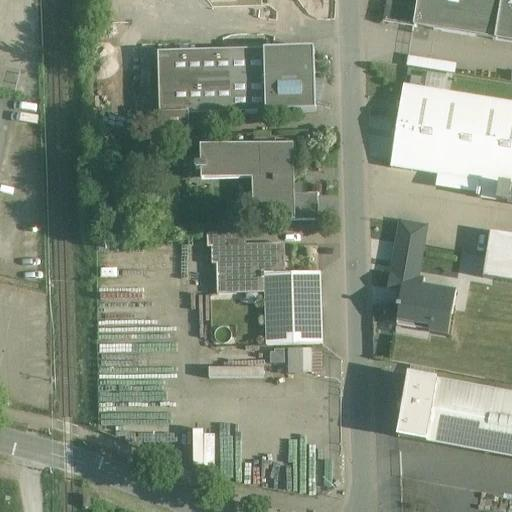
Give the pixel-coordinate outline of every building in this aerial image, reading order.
[(511,0),(388,0),(384,23),(511,43),(511,0)] [(314,50),(159,55),(161,134),(189,134),(189,116),(316,113),(314,50)] [(503,97),(511,97),(511,83),(505,82),(503,97)] [(511,104),(403,87),(391,168),(480,183),(477,198),(508,203),(510,188),(511,188),(511,104)] [(293,145),(201,148),(202,169),(218,168),(218,171),(257,170),(259,222),(318,220),(318,195),(294,195),(293,145)] [(374,221),(374,255),(390,255),(390,246),(394,246),(394,221),(374,221)] [(425,229),(401,225),(393,269),(417,274),(425,229)] [(235,247),(234,235),(207,236),(208,249),(211,249),(211,247),(235,247)] [(511,247),(492,244),(485,283),(511,287),(511,247)] [(235,247),(211,247),(211,249),(212,266),(217,266),(218,296),(265,295),(264,275),(285,275),(284,246),(235,247)] [(454,294),(422,289),(423,280),(390,274),(387,290),(401,291),(398,307),(395,307),(395,309),(399,310),(397,321),(430,327),(429,333),(448,336),(456,293),(454,293),(454,294)] [(319,275),(291,275),(285,275),(264,275),(265,295),(266,347),(321,346),(319,275)] [(392,372),(434,380),(436,370),(382,360),(379,375),(391,377),(392,372)] [(511,397),(409,378),(398,439),(426,444),(427,444),(511,460),(511,397)]
